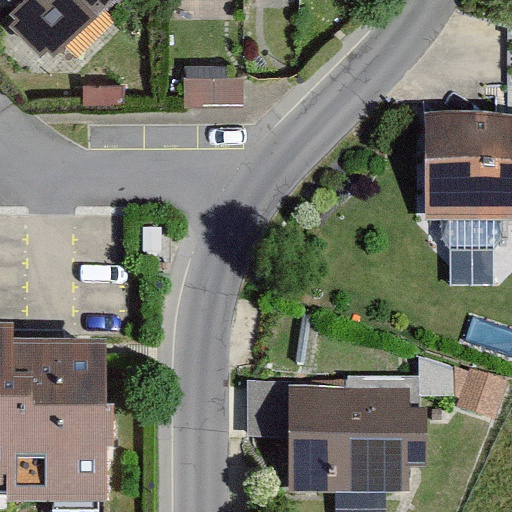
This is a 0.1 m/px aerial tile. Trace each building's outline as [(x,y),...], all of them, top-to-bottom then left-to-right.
[(10,0),(29,19),(48,0),(10,0)] [(143,0),(48,0),(29,19),(19,28),(64,75),(143,0)] [(245,0),(184,0),(184,13),(245,13),(245,0)] [(245,0),(245,13),(306,13),(305,0),(245,0)] [(440,212),(511,212),(511,131),(440,131),(440,212)] [(0,511),(128,511),(129,488),(138,488),(137,454),(130,455),(129,368),(34,369),(34,356),(0,356),(0,511)] [(312,473),(423,471),(422,392),(311,393),(312,473)]
